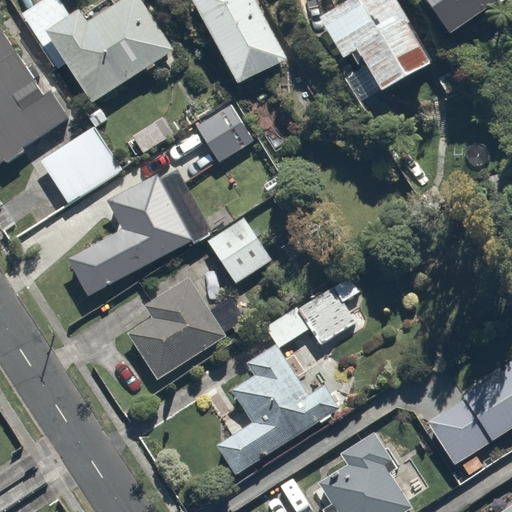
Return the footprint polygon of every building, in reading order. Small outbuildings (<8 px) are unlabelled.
[(110,0),(73,24),(57,0),(37,0),(17,14),(34,40),(39,37),(81,101),(167,45),(136,0),(110,0)] [(253,0),(179,0),(229,86),(285,53),(253,0)] [(396,0),(336,0),(313,13),(337,57),(346,52),(369,94),(420,66),(388,6),(397,1),(396,0)] [(489,0),(414,0),(440,35),(489,0)] [(0,158),(66,109),(2,23),(0,24),(0,158)] [(252,140),(224,98),(187,123),(215,164),(252,140)] [(114,170),(83,124),(28,162),(59,208),(114,170)] [(79,297),(205,230),(169,162),(100,199),(117,229),(60,260),(79,297)] [(266,263),(246,219),(203,240),(224,283),(266,263)] [(315,347),(365,313),(338,273),(260,325),(276,350),(305,331),(315,347)] [(151,383),(220,336),(180,276),(139,304),(148,317),(119,336),(151,383)] [(329,395),(319,382),(305,392),(266,340),(238,360),(249,375),(225,392),(243,417),(207,444),(232,477),(315,415),(323,427),(350,407),(337,389),(329,395)] [(511,423),(511,357),(417,424),(448,468),(511,423)] [(385,457),(364,432),(334,457),(340,465),(312,488),(328,508),(323,511),(396,511),(408,503),(376,464),(385,457)] [(511,511),(511,503),(498,511),(511,511)]
